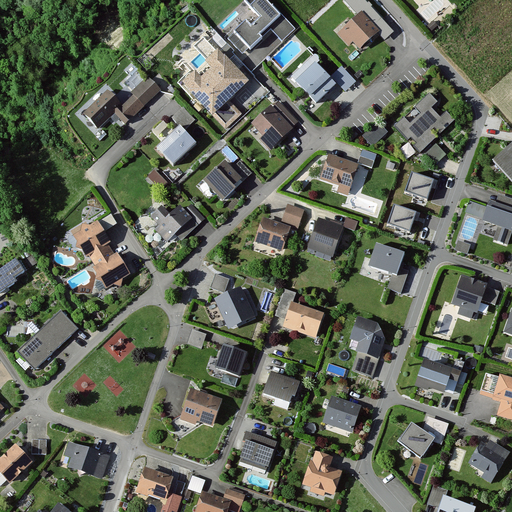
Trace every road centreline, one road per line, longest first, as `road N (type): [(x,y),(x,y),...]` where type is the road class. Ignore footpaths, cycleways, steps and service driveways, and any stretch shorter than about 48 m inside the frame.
road 1 (residential): [(401,511),(363,470),(483,116),(425,44)]
road 2 (residential): [(425,44),(200,250)]
road 3 (residential): [(149,294),(32,407)]
road 4 (residential): [(178,314),(134,445)]
